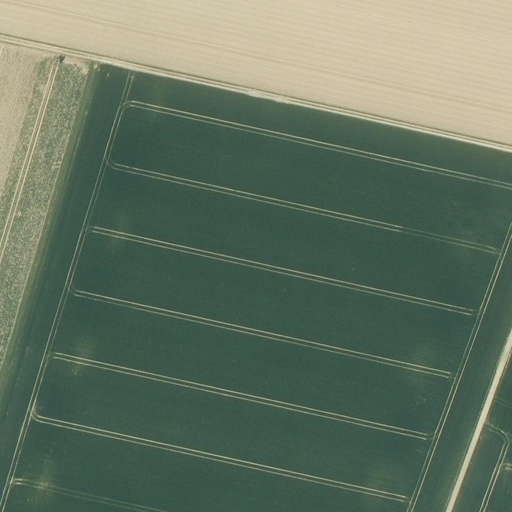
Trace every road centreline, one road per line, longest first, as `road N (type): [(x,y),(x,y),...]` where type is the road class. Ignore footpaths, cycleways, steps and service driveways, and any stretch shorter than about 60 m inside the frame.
road 1 (track): [(511,151),(0,37)]
road 2 (track): [(0,379),(94,58)]
road 3 (track): [(450,511),(511,339)]
